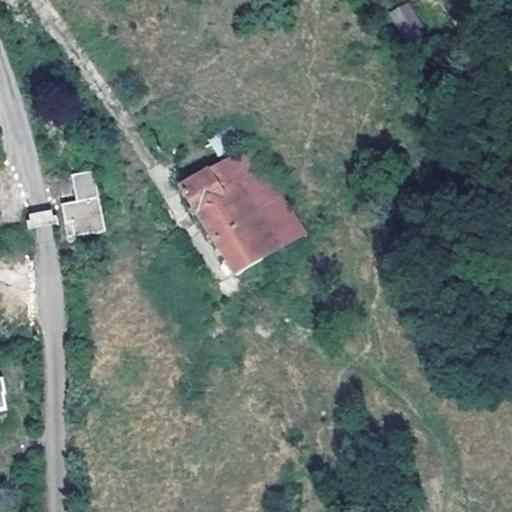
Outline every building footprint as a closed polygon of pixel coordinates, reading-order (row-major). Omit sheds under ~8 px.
[(403,41),(424,32),(409,2),(389,11),(403,41)] [(217,164),(244,148),(236,134),(209,151),(217,164)] [(280,250),(270,233),(279,227),(296,218),(252,146),(226,163),(183,190),(237,276),(280,250)] [(78,202),(62,206),(66,224),(72,222),(75,237),(106,231),(94,171),(72,176),(78,202)] [(53,212),(30,216),(31,222),(28,223),(29,231),(59,225),(57,217),(54,218),(53,212)] [(296,218),(279,227),(270,233),(280,250),(306,236),(296,218)] [(375,449),(367,436),(338,453),(346,467),(375,449)]
